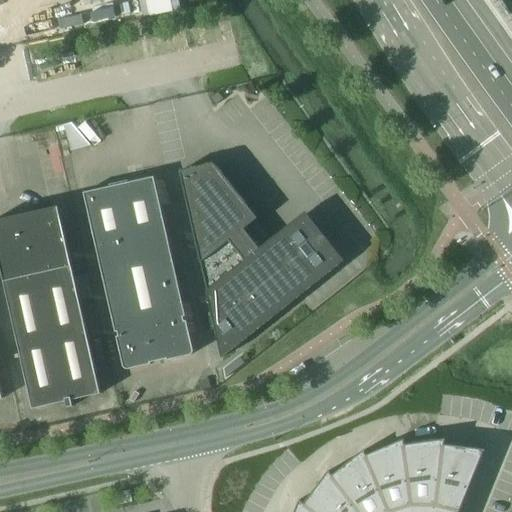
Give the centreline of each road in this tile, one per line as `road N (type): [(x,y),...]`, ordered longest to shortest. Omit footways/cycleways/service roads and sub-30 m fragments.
road 1 (unclassified): [(161,447),(294,409),(511,259)]
road 2 (secondary): [(379,0),(511,193)]
road 3 (unclassified): [(218,61),(0,108)]
road 4 (unclassified): [(0,481),(161,447)]
road 5 (secondary): [(511,108),(431,0)]
